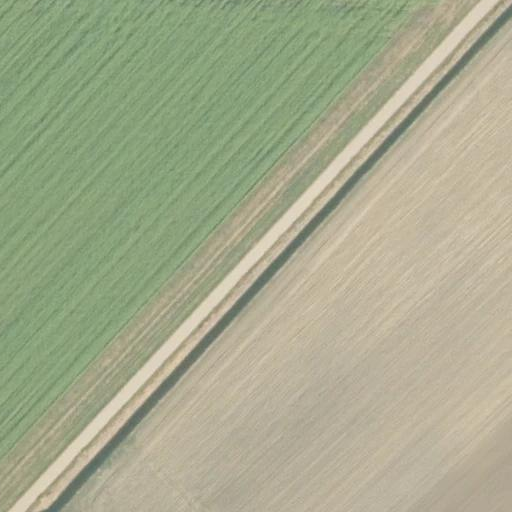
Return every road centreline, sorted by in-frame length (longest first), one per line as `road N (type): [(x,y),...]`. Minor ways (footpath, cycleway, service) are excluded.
road 1 (track): [(16,511),(491,0)]
road 2 (track): [(373,511),(511,370)]
